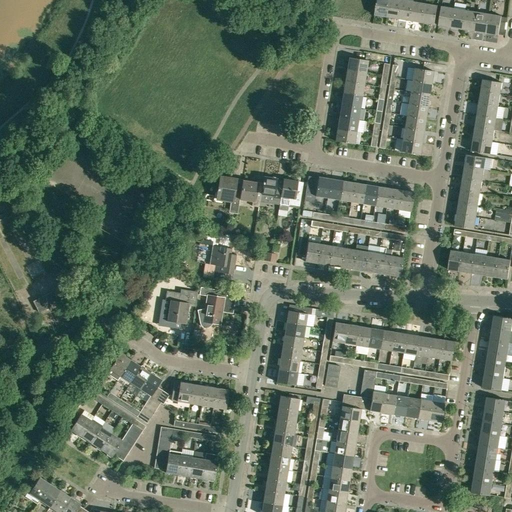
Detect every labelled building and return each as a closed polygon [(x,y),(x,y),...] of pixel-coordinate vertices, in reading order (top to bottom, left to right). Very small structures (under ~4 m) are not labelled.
[(376,0),(374,15),(387,17),(389,0),(376,0)] [(389,0),(387,17),(398,19),(401,0),(389,0)] [(401,0),(398,19),(410,21),(414,1),(404,0),(401,0)] [(410,21),(422,23),(425,3),(414,1),(410,21)] [(425,3),(422,23),(434,25),(437,5),(425,3)] [(438,26),(450,28),(454,8),(441,6),(438,26)] [(462,29),(465,10),(454,8),(450,28),(462,29)] [(462,29),(474,31),(477,12),(465,10),(462,29)] [(474,31),(486,33),(489,14),(477,12),(474,31)] [(498,35),(501,16),(489,14),(486,33),(498,35)] [(346,70),(366,73),(368,60),(348,57),(346,70)] [(414,68),(412,80),(432,83),(434,71),(414,68)] [(364,85),(366,73),(346,70),(344,82),(364,85)] [(501,94),(503,82),(483,79),(481,91),(501,94)] [(432,83),(412,80),(410,92),(430,95),(432,83)] [(362,97),(364,85),(344,82),(343,93),(362,97)] [(481,91),(479,103),(499,106),(501,94),(481,91)] [(410,92),(408,104),(428,107),(430,95),(410,92)] [(360,109),(362,97),(343,93),(341,105),(360,109)] [(479,103),(477,115),(497,118),(499,106),(479,103)] [(408,104),(406,116),(426,119),(428,107),(408,104)] [(341,105),(339,117),(358,120),(360,109),(341,105)] [(475,127),(495,130),(497,118),(477,115),(475,127)] [(404,128),(424,131),(426,119),(406,116),(404,128)] [(356,132),(358,120),(339,117),(337,129),(356,132)] [(475,127),(473,138),(493,142),(495,130),(475,127)] [(404,128),(402,140),(422,143),(424,131),(404,128)] [(356,132),(337,129),(335,141),(355,144),(356,132)] [(493,142),(473,138),(471,151),(491,154),(493,142)] [(400,152),(420,155),(422,143),(402,140),(400,152)] [(464,166),(484,169),(486,157),(466,154),(464,166)] [(464,166),(462,178),(482,181),(484,169),(464,166)] [(330,178),(318,176),(318,179),(308,177),(305,194),(315,196),(327,198),(330,178)] [(216,198),(225,200),(232,201),(230,212),(238,213),(240,199),(243,179),(237,178),(237,179),(223,177),(220,194),(217,194),(216,198)] [(273,199),(280,201),(281,197),(284,178),(276,177),(275,178),(265,177),(264,180),(263,182),(261,194),(273,196),(273,199)] [(281,197),(280,201),(279,206),(278,215),(286,216),(288,206),(299,208),(302,186),(297,185),(297,181),(284,178),(281,197)] [(342,180),(330,178),(327,198),(339,200),(342,180)] [(480,193),(482,181),(462,178),(460,190),(480,193)] [(250,180),(243,179),(240,199),(253,201),(252,205),(259,206),(261,194),(263,182),(256,181),(256,182),(250,181),(250,180)] [(339,200),(351,202),(354,182),(342,180),(339,200)] [(366,184),(354,182),(351,202),(362,204),(366,184)] [(362,204),(374,206),(378,186),(366,184),(362,204)] [(389,188),(378,186),(374,206),(386,208),(389,188)] [(398,210),(401,190),(389,188),(386,208),(398,210)] [(413,192),(401,190),(398,210),(410,212),(413,192)] [(460,190),(458,202),(478,205),(480,193),(460,190)] [(458,202),(456,214),(477,217),(478,205),(458,202)] [(475,229),(477,217),(456,214),(454,226),(475,229)] [(233,275),(233,273),(237,252),(231,251),(232,248),(226,247),(228,234),(208,231),(207,240),(212,241),(208,265),(214,266),(212,278),(230,281),(231,274),(233,275)] [(304,262),(316,264),(320,244),(307,242),(304,262)] [(280,245),(273,244),(272,251),(278,252),(280,245)] [(320,244),(316,264),(328,266),(332,246),(320,244)] [(328,266),(340,268),(343,248),(332,246),(328,266)] [(340,268),(352,269),(355,249),(343,248),(340,268)] [(352,269),(364,271),(367,251),(355,249),(352,269)] [(376,273),(388,275),(391,255),(392,250),(385,249),(384,254),(379,253),(376,273)] [(460,271),(463,251),(451,249),(447,269),(460,271)] [(376,273),(379,253),(367,251),(364,271),(376,273)] [(460,271),(472,273),(475,253),(463,251),(460,271)] [(487,255),(475,253),(472,273),(483,275),(487,255)] [(403,257),(391,255),(388,275),(400,277),(403,257)] [(483,275),(495,277),(499,257),(487,255),(483,275)] [(499,257),(495,277),(507,279),(511,259),(499,257)] [(33,302),(39,313),(49,307),(48,305),(55,302),(56,304),(66,299),(61,287),(54,291),(55,293),(51,294),(51,293),(43,296),(44,298),(41,300),(40,298),(33,302)] [(220,324),(222,311),(222,308),(233,310),(236,293),(200,287),(199,295),(207,297),(205,308),(197,310),(200,322),(201,325),(203,327),(205,328),(208,327),(211,325),(212,323),(220,324)] [(167,321),(187,324),(189,306),(195,307),(197,292),(181,290),(180,293),(166,291),(165,300),(170,301),(167,321)] [(308,313),(311,314),(312,308),(299,306),(298,312),(288,310),(286,322),(306,326),(308,313)] [(494,315),(492,324),(493,324),(492,328),(511,331),(511,326),(511,318),(504,317),(494,315)] [(304,337),(306,326),(286,322),(284,334),(304,337)] [(332,342),(344,344),(347,324),(335,322),(332,342)] [(347,324),(344,344),(356,346),(359,326),(347,324)] [(356,346),(367,347),(371,328),(359,326),(356,346)] [(367,347),(379,349),(382,330),(371,328),(367,347)] [(511,331),(492,328),(491,336),(490,340),(490,339),(490,340),(509,343),(511,331)] [(382,330),(379,349),(391,351),(394,332),(382,330)] [(391,351),(403,353),(406,334),(394,332),(391,351)] [(302,349),(304,337),(284,334),(282,346),(302,349)] [(403,353),(415,355),(418,335),(406,334),(403,353)] [(427,357),(430,337),(418,335),(415,355),(427,357)] [(427,357),(439,359),(442,339),(430,337),(427,357)] [(442,339),(439,359),(451,361),(454,341),(442,339)] [(507,355),(509,343),(490,340),(489,347),(489,348),(489,351),(488,351),(488,352),(507,355)] [(300,361),(302,349),(282,346),(280,358),(300,361)] [(506,367),(507,355),(488,352),(487,359),(487,363),(486,363),(506,367)] [(117,380),(120,377),(131,360),(120,353),(117,358),(113,355),(103,371),(117,380)] [(278,370),(298,373),(300,361),(280,358),(278,370)] [(120,377),(130,383),(141,366),(131,360),(120,377)] [(504,378),(506,367),(486,363),(485,371),(485,375),(484,375),(504,378)] [(141,366),(130,383),(140,390),(151,373),(141,366)] [(296,385),(298,373),(278,370),(276,382),(296,385)] [(149,397),(154,400),(162,390),(157,387),(161,379),(151,373),(140,390),(150,396),(149,397)] [(492,389),(502,390),(504,378),(484,375),(483,383),(484,383),(483,387),(482,387),(482,388),(492,389)] [(171,400),(189,403),(193,384),(174,381),(171,400)] [(189,403),(201,405),(204,386),(193,384),(189,403)] [(201,405),(213,407),(216,388),(204,386),(201,405)] [(216,388),(213,407),(225,409),(228,390),(216,388)] [(162,390),(154,400),(160,404),(167,393),(162,390)] [(372,393),(371,399),(370,411),(382,413),(385,393),(373,391),(372,393)] [(106,397),(116,404),(120,399),(110,392),(106,397)] [(104,399),(94,393),(91,398),(101,405),(104,399)] [(382,413),(394,415),(397,395),(385,393),(382,413)] [(340,418),(359,421),(361,409),(370,411),(371,399),(360,397),(343,394),(340,418)] [(278,408),(298,411),(300,398),(280,395),(278,408)] [(394,415),(406,417),(409,397),(397,395),(394,415)] [(487,396),(485,408),(504,412),(506,400),(487,396)] [(160,404),(154,400),(149,397),(146,402),(157,408),(160,404)] [(421,399),(409,397),(406,417),(418,418),(421,399)] [(104,399),(101,405),(111,411),(114,406),(104,399)] [(116,404),(126,410),(130,405),(120,399),(116,404)] [(418,418),(429,420),(433,401),(421,399),(418,418)] [(429,420),(441,422),(445,403),(433,401),(429,420)] [(154,413),(157,408),(146,402),(143,407),(154,413)] [(126,410),(137,417),(140,412),(130,405),(126,410)] [(121,418),(124,412),(114,406),(111,411),(121,418)] [(150,418),(154,413),(143,407),(140,412),(150,418)] [(296,423),(298,411),(278,408),(276,420),(296,423)] [(502,424),(504,412),(485,408),(483,420),(502,424)] [(124,412),(121,418),(132,424),(135,419),(124,412)] [(140,412),(137,417),(147,424),(150,418),(140,412)] [(80,437),(91,420),(81,414),(70,430),(80,437)] [(357,433),(359,421),(340,418),(338,430),(357,433)] [(145,426),(135,419),(132,424),(142,431),(145,426)] [(80,437),(90,444),(101,427),(91,420),(80,437)] [(294,435),(296,423),(276,420),(274,431),(294,435)] [(500,436),(502,424),(483,420),(481,432),(500,436)] [(139,436),(142,431),(132,424),(129,429),(139,436)] [(101,427),(90,444),(100,450),(111,433),(101,427)] [(136,441),(139,436),(129,429),(125,434),(136,441)] [(336,442),(355,445),(357,433),(338,430),(336,442)] [(274,431),(272,443),(292,446),(294,435),(274,431)] [(160,432),(159,439),(171,441),(172,434),(160,432)] [(481,432),(479,444),(499,448),(500,436),(481,432)] [(116,449),(119,444),(122,440),(111,433),(100,450),(111,457),(112,454),(116,449)] [(125,434),(122,439),(132,446),(136,441),(125,434)] [(129,451),(132,446),(122,439),(122,440),(119,444),(129,451)] [(354,457),(355,445),(336,442),(334,453),(354,457)] [(290,458),(292,446),(272,443),(270,455),(290,458)] [(116,449),(126,456),(129,451),(119,444),(116,449)] [(498,453),(499,448),(479,444),(477,456),(497,460),(500,460),(501,454),(498,453)] [(123,461),(126,456),(116,449),(112,454),(123,461)] [(165,473),(177,475),(181,455),(169,453),(168,458),(167,464),(166,470),(165,473)] [(201,479),(214,481),(218,455),(205,453),(204,459),(201,479)] [(352,468),(354,457),(334,453),(332,465),(352,468)] [(181,455),(177,475),(190,477),(193,457),(181,455)] [(290,458),(270,455),(268,467),(288,470),(290,458)] [(495,472),(497,460),(477,456),(475,468),(495,472)] [(190,477),(201,479),(204,459),(193,457),(190,477)] [(167,464),(155,462),(154,468),(166,470),(167,464)] [(350,480),(352,468),(332,465),(330,477),(350,480)] [(286,482),(288,470),(268,467),(266,479),(286,482)] [(473,480),(493,484),(495,472),(475,468),(473,480)] [(50,484),(39,477),(37,475),(32,483),(35,485),(27,497),(30,499),(32,497),(39,501),(50,484)] [(350,480),(330,477),(328,489),(348,492),(350,480)] [(284,494),(286,482),(266,479),(264,491),(284,494)] [(491,496),(493,484),(473,480),(471,492),(491,496)] [(49,507),(60,490),(50,484),(39,501),(49,507)] [(346,504),(348,492),(328,489),(326,501),(346,504)] [(60,511),(70,497),(60,490),(49,507),(56,511),(60,511)] [(263,503),(282,506),(284,494),(264,491),(263,503)] [(60,511),(82,511),(84,509),(79,506),(80,504),(70,497),(60,511)] [(344,511),(346,504),(326,501),(324,511),(344,511)] [(281,511),(282,506),(263,503),(261,511),(281,511)]
